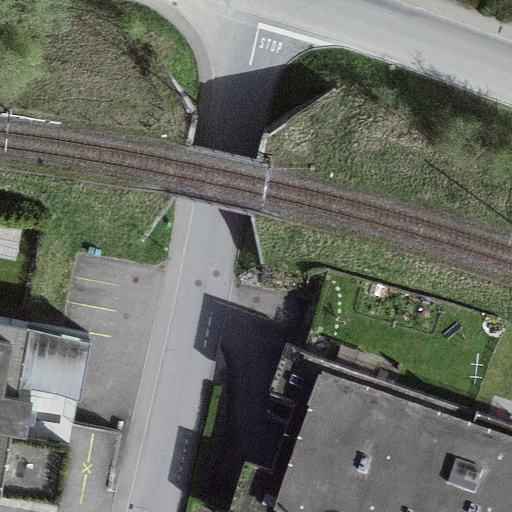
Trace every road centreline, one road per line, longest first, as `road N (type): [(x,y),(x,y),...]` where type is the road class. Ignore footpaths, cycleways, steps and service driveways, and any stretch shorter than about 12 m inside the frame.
road 1 (residential): [(261,0),(150,511)]
road 2 (residential): [(511,75),(385,28),(275,0)]
